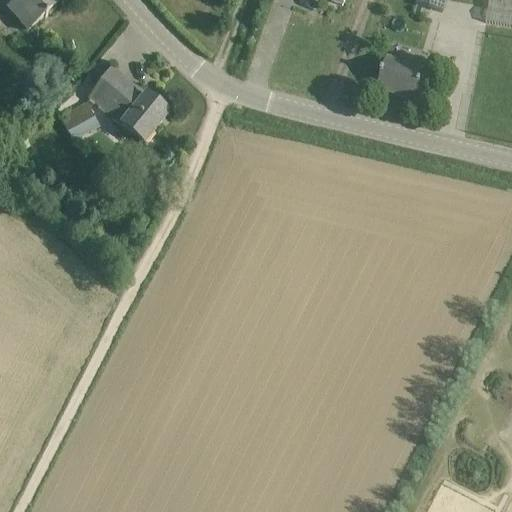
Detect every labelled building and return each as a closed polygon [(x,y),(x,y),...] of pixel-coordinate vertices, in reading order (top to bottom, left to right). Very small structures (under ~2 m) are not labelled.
[(12,0),(15,4),(8,10),(26,32),(45,15),(49,17),(54,13),(52,9),(55,7),(48,0),(12,0)] [(419,0),(418,7),(444,14),(448,0),(419,0)] [(511,0),(490,0),(486,24),(511,28),(511,0)] [(425,71),(386,61),(377,92),(416,103),(425,71)] [(168,112),(113,68),(90,99),(145,143),(168,112)] [(68,136),(94,122),(84,105),(59,119),(68,136)]
